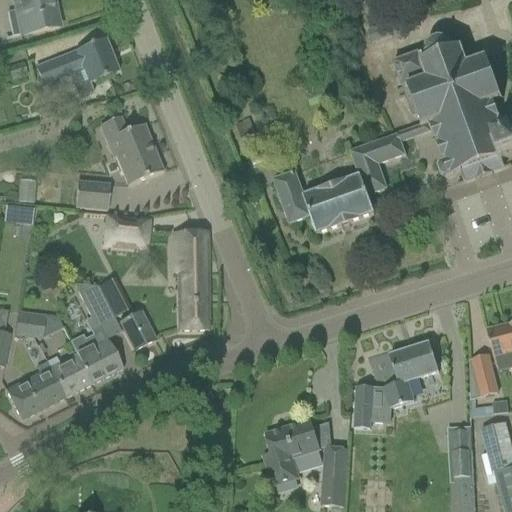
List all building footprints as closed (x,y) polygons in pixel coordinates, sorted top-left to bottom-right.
[(16,14),(16,13),(23,12),(28,37),(59,30),(52,0),(12,0),(15,15),(16,14)] [(292,176),(273,183),(289,227),(310,219),(316,238),(374,217),(367,199),(386,192),(377,168),(404,158),(399,145),(424,136),(432,133),(435,144),(432,145),(433,147),(436,146),(442,162),(439,163),(439,164),(439,165),(437,169),(440,177),(444,179),(445,179),(445,180),(459,175),(463,185),(476,180),(477,183),(492,177),(492,175),(511,169),(510,167),(504,169),(501,163),(503,162),(502,161),(511,157),(511,136),(508,137),(508,138),(505,139),(499,122),(503,121),(502,119),(499,120),(493,104),(500,101),(496,89),(500,87),(494,71),(489,73),(486,63),(488,62),(487,60),(482,62),(477,60),(470,63),(467,67),(466,68),(460,50),(455,52),(450,46),(444,42),(437,42),(431,45),(425,51),(422,57),(418,59),(417,56),(392,65),(406,103),(407,103),(412,119),(416,117),(420,129),(395,138),(395,140),(349,156),(358,181),(301,202),(292,176)] [(117,76),(104,43),(75,55),(35,71),(42,89),(68,79),(77,102),(92,96),(89,87),(117,76)] [(99,129),(112,162),(115,161),(127,190),(162,175),(143,129),(125,136),(119,121),(99,129)] [(263,162),(254,136),(240,141),(250,167),(263,162)] [(17,205),(33,207),(34,184),(19,183),(17,205)] [(75,212),(107,214),(108,188),(76,186),(75,212)] [(4,210),(3,225),(12,226),(14,211),(4,210)] [(102,249),(143,254),(146,226),(105,222),(102,249)] [(208,335),(207,237),(203,237),(173,237),(174,277),(177,277),(178,335),(208,335)] [(98,289),(114,320),(129,312),(113,281),(98,289)] [(91,323),(96,320),(105,337),(116,332),(95,289),(73,288),(91,323)] [(154,344),(145,326),(139,315),(118,326),(133,355),(154,344)] [(41,344),(45,321),(20,317),(20,318),(22,318),(18,340),(41,344)] [(511,369),(511,326),(486,333),(495,369),(496,368),(497,373),(511,369)] [(79,340),(69,345),(75,359),(91,389),(96,386),(122,373),(113,355),(106,343),(104,344),(100,335),(89,341),(82,344),(79,340)] [(390,412),(413,405),(407,385),(438,375),(429,346),(389,359),(398,386),(383,391),(383,392),(372,392),(372,390),(356,389),(354,432),(370,432),(370,425),(389,426),(390,412)] [(497,397),(488,358),(469,363),(469,404),(497,397)] [(56,369),(49,372),(65,402),(71,399),(91,389),(75,359),(56,369)] [(22,385),(5,394),(20,425),(46,412),(65,402),(49,372),(30,381),(22,385)] [(498,404),(494,408),(496,414),(501,415),(505,411),(504,406),(498,404)] [(492,409),(484,410),(485,419),(493,418),(492,409)] [(298,482),(292,462),(320,454),(310,423),(265,438),(271,457),(263,459),(272,490),(298,482)] [(492,477),(494,476),(511,471),(511,450),(505,426),(480,432),(492,477)] [(322,508),(343,509),(344,486),(347,453),(325,452),(323,485),(322,508)] [(453,455),(454,481),(469,481),(468,454),(453,455)] [(511,511),(511,471),(494,476),(503,511),(511,511)] [(470,511),(470,501),(454,502),(454,511),(470,511)]
